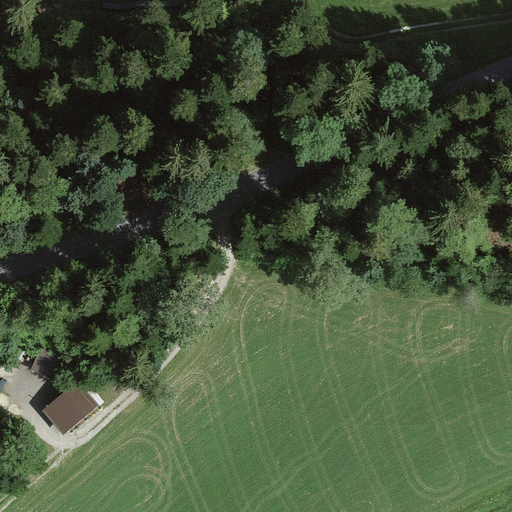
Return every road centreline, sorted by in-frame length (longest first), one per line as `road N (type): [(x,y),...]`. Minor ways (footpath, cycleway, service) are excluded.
road 1 (tertiary): [(511,63),(0,270)]
road 2 (track): [(204,190),(223,245),(222,278),(200,316),(107,416),(0,507)]
road 3 (track): [(286,0),(353,39),(511,13)]
